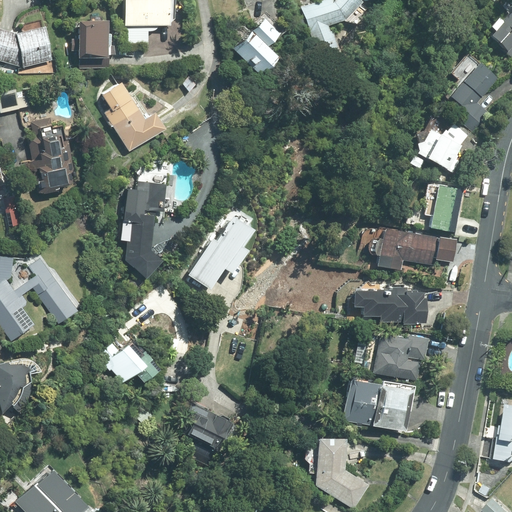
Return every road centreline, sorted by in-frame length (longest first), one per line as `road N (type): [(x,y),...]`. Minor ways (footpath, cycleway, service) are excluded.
road 1 (residential): [(430,511),(449,467),(482,294)]
road 2 (unknown): [(198,0),(216,108),(203,186)]
road 3 (residential): [(482,294),(511,140)]
